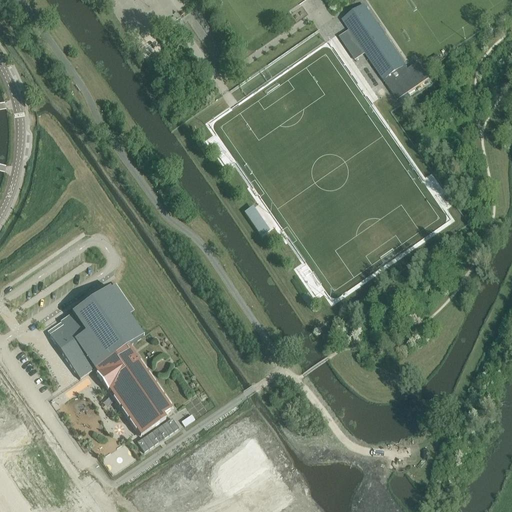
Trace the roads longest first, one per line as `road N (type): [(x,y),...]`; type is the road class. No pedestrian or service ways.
road 1 (residential): [(110,511),(0,355)]
road 2 (tertiary): [(0,218),(21,141),(17,98),(0,68)]
